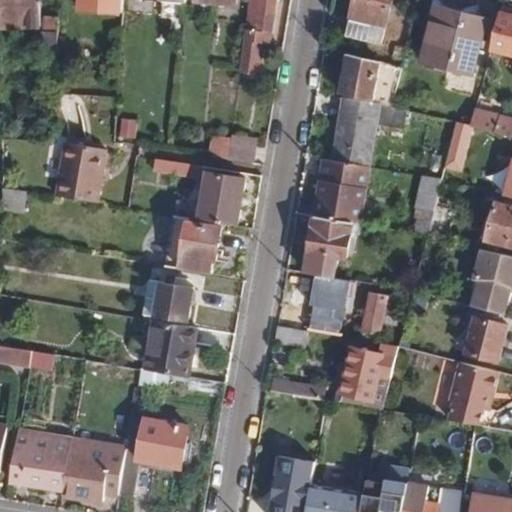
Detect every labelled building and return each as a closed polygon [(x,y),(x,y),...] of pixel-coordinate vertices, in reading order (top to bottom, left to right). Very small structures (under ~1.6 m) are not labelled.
[(40,0),(0,0),(0,26),(42,25),(40,0)] [(122,27),(123,0),(78,0),(78,24),(122,27)] [(252,0),(247,39),(245,39),(241,72),(261,75),(264,44),(271,44),(276,0),(252,0)] [(382,43),(392,0),(355,0),(347,35),(382,43)] [(58,66),(61,8),(53,8),(52,17),(47,17),(47,32),(38,33),(38,51),(51,52),(50,65),(58,66)] [(511,14),(502,12),(492,49),(511,54),(511,14)] [(472,74),(486,18),(465,13),(462,20),(436,13),(424,62),(472,74)] [(348,54),(341,93),(376,101),(383,62),(348,54)] [(456,75),(452,94),(470,98),(474,78),(456,75)] [(332,159),(372,166),(378,124),(404,129),(409,109),(395,106),(343,97),(332,159)] [(511,136),(511,116),(477,107),(472,126),(474,127),(511,136)] [(136,139),(138,119),(120,117),(118,137),(136,139)] [(472,126),(457,121),(442,179),(454,181),(463,146),(469,147),(474,127),(472,126)] [(230,159),(254,162),(257,138),(233,135),(233,139),(230,159)] [(60,196),(100,203),(108,150),(81,145),(68,141),(60,196)] [(325,157),(315,216),(351,222),(357,184),(369,186),(372,166),(332,159),(325,157)] [(210,172),(210,167),(180,163),(179,175),(208,180),(202,217),(240,223),(248,179),(210,172)] [(418,207),(422,207),(435,210),(442,179),(424,176),(418,207)] [(173,208),(174,188),(149,187),(149,208),(173,208)] [(2,210),(25,211),(26,190),(3,188),(2,210)] [(487,240),(511,246),(511,205),(497,202),(487,240)] [(434,211),(428,235),(443,239),(448,214),(434,211)] [(351,222),(315,216),(309,253),(350,259),(356,223),(351,222)] [(180,268),(215,274),(217,262),(219,262),(224,228),(188,222),(180,268)] [(511,285),(511,255),(482,249),(475,276),(481,277),(474,306),(478,307),(502,313),(507,314),(511,295),(511,293),(508,292),(510,285),(511,285)] [(301,260),(299,271),(322,275),(323,264),(301,260)] [(191,323),(197,287),(153,280),(147,315),(191,323)] [(396,337),(401,311),(387,308),(389,295),(370,291),(363,330),(396,337)] [(427,294),(414,291),(408,311),(422,315),(427,294)] [(468,319),(471,305),(462,303),(459,317),(468,319)] [(500,322),(502,313),(478,307),(466,352),(500,360),(509,325),(500,322)] [(148,370),(191,377),(200,327),(157,321),(148,370)] [(277,326),(274,342),(306,348),(309,331),(277,326)] [(404,329),(399,345),(411,349),(415,332),(404,329)] [(342,403),(380,409),(384,409),(399,345),(356,339),(342,403)] [(0,363),(30,368),(31,367),(34,352),(0,346),(0,363)] [(34,352),(31,367),(52,371),(55,355),(34,352)] [(453,421),(475,424),(482,425),(486,409),(490,391),(494,392),(500,372),(462,362),(453,401),(458,402),(453,421)] [(291,420),(323,425),(328,400),(323,399),(295,394),(291,420)] [(378,419),(418,426),(420,415),(384,409),(380,409),(378,419)] [(133,415),(127,449),(126,458),(141,461),(184,468),(191,425),(133,415)] [(19,429),(10,480),(65,489),(73,440),(73,438),(19,429)] [(65,489),(64,494),(103,500),(105,492),(119,495),(119,493),(126,458),(127,449),(73,440),(65,489)] [(307,511),(312,483),(289,479),(285,501),(259,497),(256,511),(307,511)] [(460,511),(464,491),(410,481),(404,511),(460,511)] [(362,511),(366,492),(312,483),(307,511),(362,511)] [(362,511),(397,511),(398,508),(373,505),(374,493),(366,492),(362,511)] [(511,511),(511,498),(473,492),(470,511),(511,511)]
